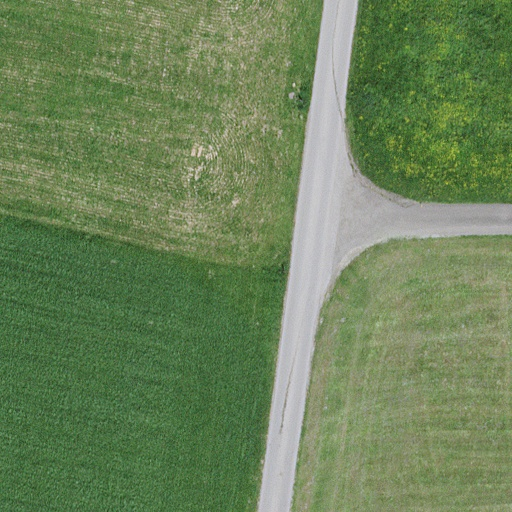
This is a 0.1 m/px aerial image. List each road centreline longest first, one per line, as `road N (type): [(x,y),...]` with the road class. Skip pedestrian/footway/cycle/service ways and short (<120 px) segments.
road 1 (unclassified): [(348,0),(280,511)]
road 2 (track): [(511,213),(320,214)]
